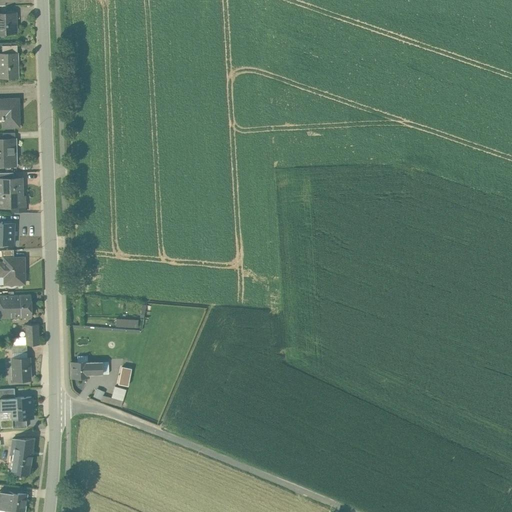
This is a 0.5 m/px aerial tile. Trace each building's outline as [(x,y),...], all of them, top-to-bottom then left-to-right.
[(0,33),(18,33),(18,11),(0,11),(0,33)] [(0,78),(20,78),(19,52),(0,52),(0,78)] [(5,129),(24,129),(24,98),(0,98),(0,119),(4,119),(5,129)] [(0,167),(19,167),(18,138),(0,138),(0,167)] [(0,209),(28,209),(27,178),(16,178),(15,173),(0,173),(0,209)] [(0,242),(18,242),(17,225),(0,225),(0,242)] [(0,286),(29,285),(28,260),(16,260),(16,251),(4,251),(4,261),(0,260),(0,286)] [(32,317),(32,295),(1,296),(1,318),(32,317)] [(139,318),(116,317),(116,325),(139,326),(139,318)] [(40,344),(40,324),(28,324),(28,339),(18,339),(18,345),(40,344)] [(110,373),(110,359),(88,360),(88,354),(75,355),(76,360),(71,360),(72,379),(90,378),(90,374),(110,373)] [(14,380),(33,380),(33,355),(13,355),(14,380)] [(131,386),(135,368),(120,365),(116,382),(131,386)] [(123,406),(127,389),(115,385),(112,397),(104,395),(105,390),(97,388),(94,398),(123,406)] [(0,399),(12,399),(12,389),(0,389),(0,399)] [(35,398),(12,399),(12,420),(36,420),(35,398)] [(34,473),(38,438),(15,439),(11,471),(34,473)] [(0,511),(6,511),(27,511),(30,495),(2,491),(0,507),(0,511)]
